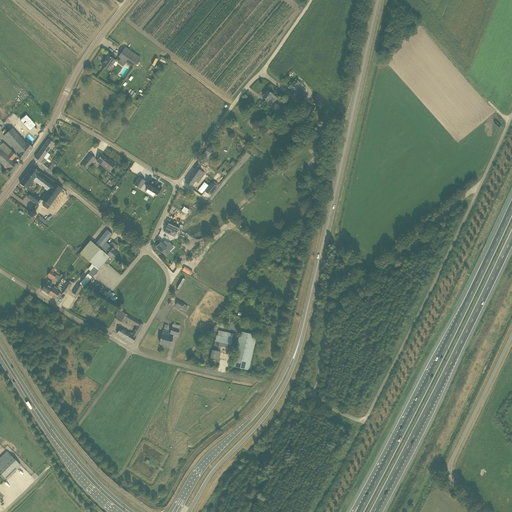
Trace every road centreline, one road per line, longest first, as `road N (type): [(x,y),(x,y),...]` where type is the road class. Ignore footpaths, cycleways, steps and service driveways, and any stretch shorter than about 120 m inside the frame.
road 1 (secondary): [(300,336),(377,0)]
road 2 (motorway): [(511,202),(361,507)]
road 3 (unclassified): [(478,190),(363,424),(312,397)]
road 4 (motorway): [(373,511),(511,241)]
road 5 (unclassified): [(312,397),(335,309),(478,190)]
road 6 (secondary): [(300,336),(266,401),(196,471),(173,511)]
road 7 (secondary): [(132,511),(69,450),(0,346)]
road 8 (secondary): [(188,511),(273,405),(300,336)]
road 9 (unclassified): [(486,511),(455,482),(450,461),(511,334)]
road 10 (secondary): [(0,360),(60,452),(115,511)]
road 11 (unclassified): [(132,350),(0,271)]
road 12 (unclassified): [(145,250),(29,159)]
road 13 (unclassified): [(177,184),(261,72)]
road 14 (unclassified): [(177,184),(56,114)]
road 15 (tertiary): [(56,114),(81,63),(129,0)]
road 16 (unclassified): [(256,380),(132,350)]
road 17 (track): [(425,29),(509,120)]
